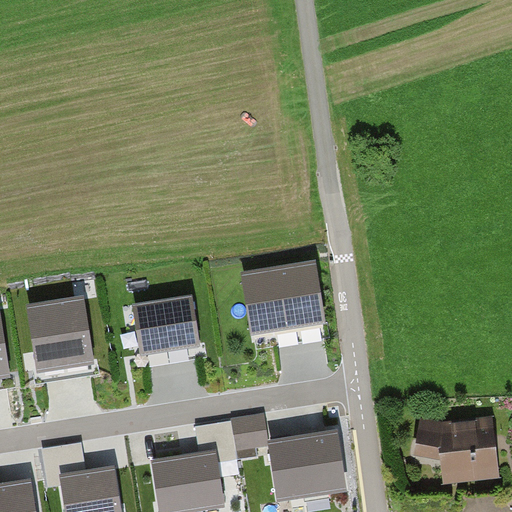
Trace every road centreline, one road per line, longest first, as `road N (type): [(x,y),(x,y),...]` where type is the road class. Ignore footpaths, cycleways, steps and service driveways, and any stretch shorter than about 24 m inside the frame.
road 1 (unclassified): [(356,386),(308,0)]
road 2 (residential): [(356,386),(0,442)]
road 3 (residential): [(376,511),(356,386)]
